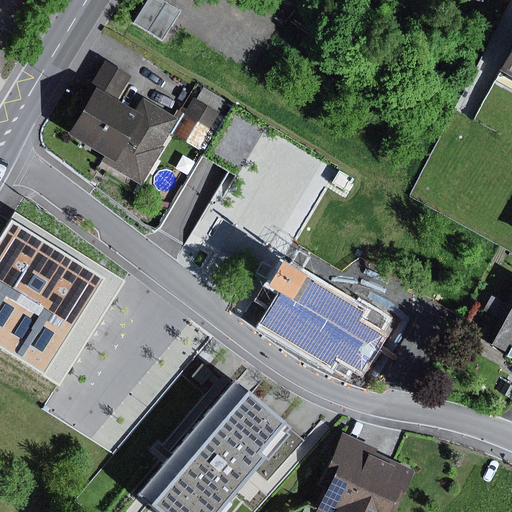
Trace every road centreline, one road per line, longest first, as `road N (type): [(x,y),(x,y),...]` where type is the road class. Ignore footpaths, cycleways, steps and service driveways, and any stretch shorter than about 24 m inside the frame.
road 1 (residential): [(0,147),(311,381),(511,443)]
road 2 (primary): [(87,0),(0,145)]
